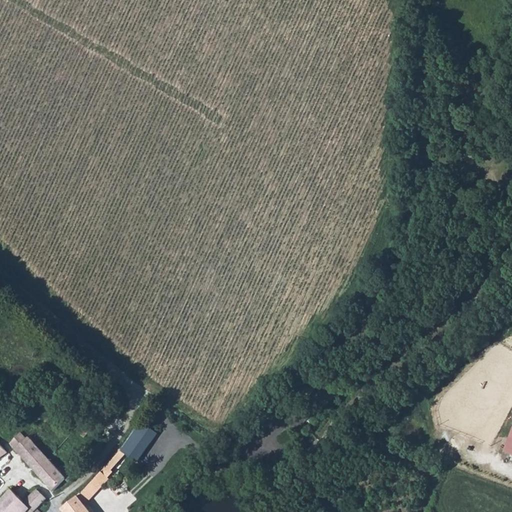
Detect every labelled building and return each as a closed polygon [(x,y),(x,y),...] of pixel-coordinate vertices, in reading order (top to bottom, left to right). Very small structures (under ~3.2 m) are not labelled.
[(83,420),(75,430),(85,438),(93,428),(83,420)] [(141,424),(117,456),(122,459),(126,453),(137,462),(157,434),(141,424)] [(11,443),(26,460),(54,490),(65,480),(68,483),(74,478),(67,471),(64,474),(30,437),(27,439),(21,433),(11,443)] [(62,509),(64,511),(88,511),(84,506),(109,480),(107,478),(112,473),(106,467),(85,489),(62,509)] [(0,500),(0,511),(28,511),(33,508),(33,511),(36,508),(46,498),(37,487),(25,500),(12,488),(0,500)]
